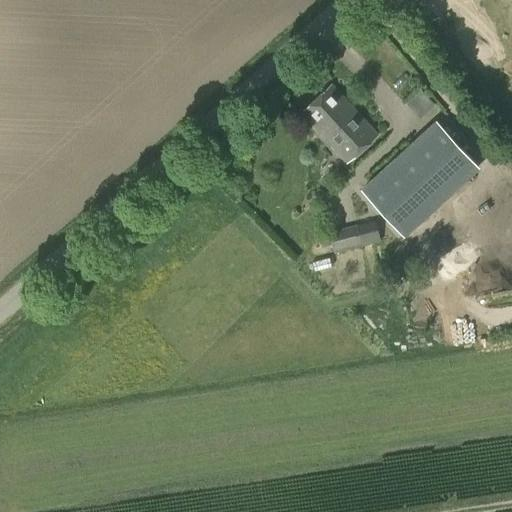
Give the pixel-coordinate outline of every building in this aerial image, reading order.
[(346,160),(377,133),(332,82),(301,110),(346,160)] [(422,116),(436,102),(422,87),(408,101),(422,116)] [(360,189),(403,235),(434,207),(392,160),(360,189)] [(373,220),(356,225),(362,246),(379,241),(373,220)] [(446,338),(469,336),(467,308),(444,310),(446,338)]
